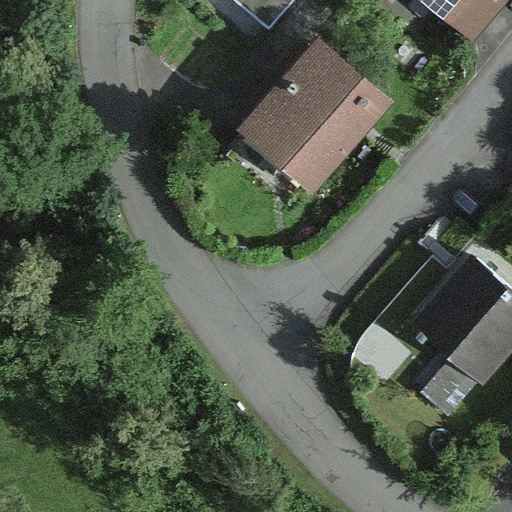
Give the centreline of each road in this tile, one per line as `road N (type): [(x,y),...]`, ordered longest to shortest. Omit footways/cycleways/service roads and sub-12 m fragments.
road 1 (residential): [(238,349),(325,276),(511,69)]
road 2 (residential): [(111,0),(116,83),(161,223),(238,349)]
road 3 (residential): [(238,349),(331,471),(386,511)]
